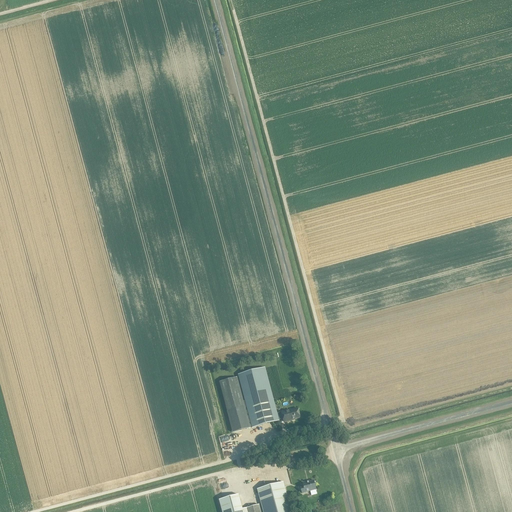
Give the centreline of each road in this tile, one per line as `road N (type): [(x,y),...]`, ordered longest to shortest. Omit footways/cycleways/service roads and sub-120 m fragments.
road 1 (unclassified): [(335,450),(214,0)]
road 2 (track): [(72,511),(241,467),(260,475)]
road 3 (unclassified): [(335,450),(511,403)]
